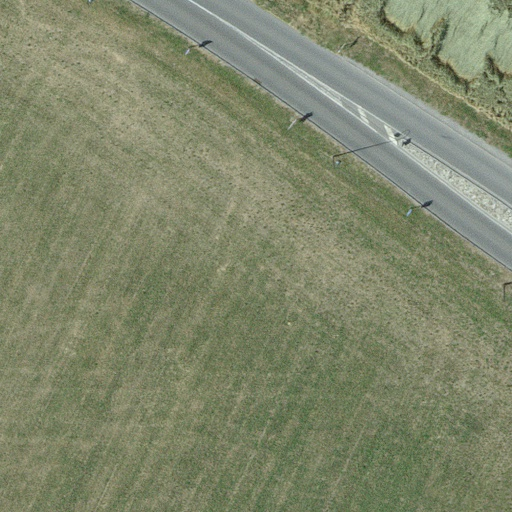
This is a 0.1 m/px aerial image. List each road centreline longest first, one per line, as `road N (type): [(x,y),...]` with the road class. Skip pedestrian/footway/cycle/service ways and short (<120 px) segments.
road 1 (tertiary): [(216,17),(387,160),(511,251)]
road 2 (tertiary): [(511,189),(329,74),(216,17)]
